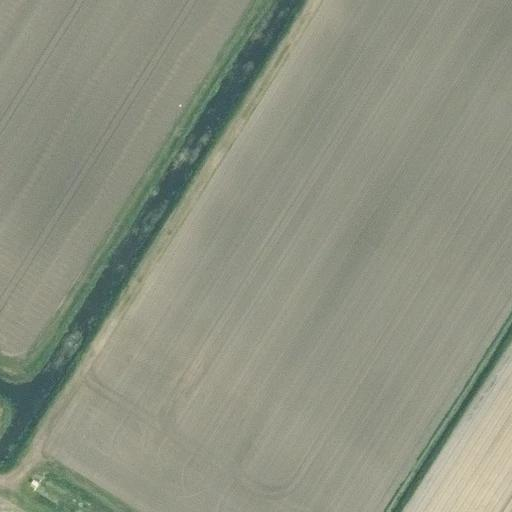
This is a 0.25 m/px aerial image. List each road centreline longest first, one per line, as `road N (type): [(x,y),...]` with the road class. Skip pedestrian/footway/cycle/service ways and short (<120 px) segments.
road 1 (track): [(0,481),(19,476),(320,0)]
road 2 (track): [(265,0),(37,362),(16,373),(0,368)]
